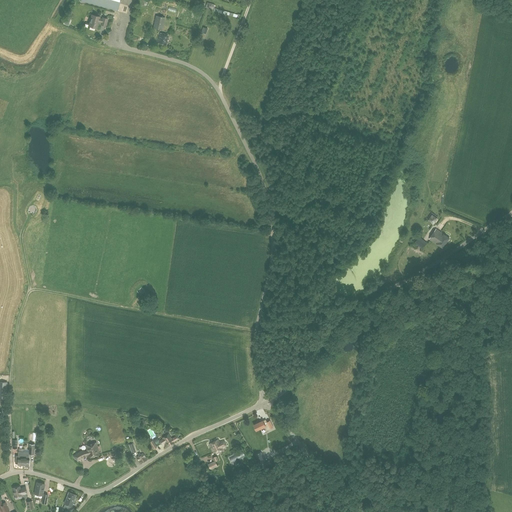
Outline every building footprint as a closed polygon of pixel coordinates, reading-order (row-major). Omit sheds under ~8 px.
[(120,0),(78,0),(79,1),(117,11),(120,0)] [(100,17),(92,15),(89,26),(97,28),(99,22),(103,23),(102,25),(106,26),(108,19),(102,17),(102,19),(100,18),(100,17)] [(165,17),(157,16),(154,27),(162,29),(165,17)] [(169,35),(160,33),(158,42),(166,44),(169,35)] [(33,205),(30,206),(27,212),(35,215),(37,209),(36,207),(33,205)] [(432,214),(427,220),(434,224),(438,218),(432,214)] [(450,238),(436,229),(429,239),(443,248),(450,238)] [(422,249),(427,243),(420,237),(415,242),(422,249)] [(145,291),(142,287),(137,291),(140,295),(145,291)] [(257,431),(261,429),(264,428),(264,427),(266,426),(268,430),(274,427),(270,420),(267,422),(266,420),(264,421),(263,421),(254,425),(257,431)] [(165,442),(168,446),(174,442),(174,441),(179,438),(177,435),(172,438),(169,434),(162,438),(163,439),(160,441),(160,442),(161,443),(162,444),(165,442)] [(24,451),(24,465),(29,465),(30,455),(30,454),(34,454),(35,438),(36,435),(30,435),(29,449),(24,449),(24,451)] [(218,440),(209,443),(214,453),(222,449),(227,447),(224,440),(219,441),(218,440)] [(79,459),(80,459),(81,458),(83,457),(85,456),(88,455),(89,457),(99,455),(97,442),(86,445),(87,451),(84,451),(84,450),(81,451),(77,453),(76,454),(75,455),(75,456),(75,457),(75,458),(76,458),(76,459),(77,459),(78,459),(79,459)] [(24,465),(24,451),(19,451),(18,458),(15,457),(15,463),(16,464),(18,464),(18,465),(24,465)] [(260,463),(266,460),(261,452),(256,455),(260,463)] [(141,463),(147,459),(143,453),(141,454),(140,453),(138,454),(139,455),(137,457),(141,463)] [(208,464),(211,470),(218,467),(216,461),(219,460),(217,456),(213,458),(215,461),(208,464)] [(45,483),(37,482),(35,494),(43,495),(45,483)] [(22,494),(28,493),(27,486),(21,488),(21,486),(13,487),(15,497),(16,499),(22,498),(23,497),(22,495),(23,495),(22,494)] [(72,505),(76,495),(69,492),(65,503),(64,507),(67,509),(69,511),(75,509),(72,505)] [(0,511),(1,511),(6,511),(10,511),(7,504),(4,506),(1,500),(0,500),(0,511)]
